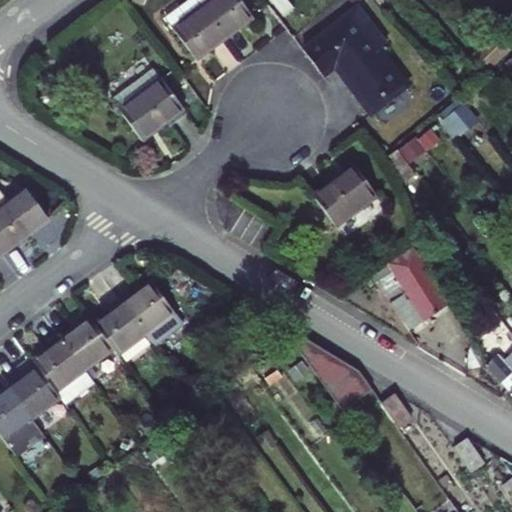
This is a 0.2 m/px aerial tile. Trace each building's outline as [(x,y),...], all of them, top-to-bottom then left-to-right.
[(194,0),(182,0),(162,16),(195,60),(223,38),(201,9),(194,0)] [(194,0),(201,9),(223,38),(252,17),(238,0),(194,0)] [(285,0),(265,0),(281,21),(294,12),(285,0)] [(305,54),(325,81),(337,72),(340,69),(357,92),(354,95),(373,120),(411,92),(384,55),(390,50),(362,12),(305,54)] [(511,48),(511,46),(499,31),(471,58),(484,73),(511,48)] [(354,95),(357,92),(340,69),(337,72),(354,95)] [(119,112),(140,140),(181,110),(160,81),(119,112)] [(459,137),(480,116),(464,100),(443,120),(459,137)] [(432,127),(417,140),(426,153),(443,140),(432,127)] [(375,195),(354,165),(313,196),(336,225),(375,195)] [(6,204),(28,233),(47,219),(25,190),(6,204)] [(0,252),(1,254),(28,233),(6,204),(0,208),(0,252)] [(422,321),(449,306),(413,245),(389,264),(405,292),(422,321)] [(389,264),(369,279),(387,303),(405,292),(389,264)] [(145,334),(174,313),(152,283),(123,306),(145,334)] [(116,356),(145,334),(123,306),(94,327),(111,350),(116,356)] [(84,370),(111,350),(94,327),(89,320),(62,341),(84,370)] [(342,411),(371,390),(357,371),(295,334),(289,338),(342,411)] [(92,381),(84,370),(62,341),(33,362),(38,369),(55,392),(60,398),(63,403),(92,381)] [(511,353),(503,361),(499,356),(486,367),(511,394),(511,353)] [(32,419),(60,398),(55,392),(38,369),(10,390),(32,419)] [(0,437),(3,441),(32,419),(10,390),(0,397),(0,437)] [(394,393),(379,403),(398,428),(411,419),(394,393)] [(452,447),(470,471),(484,461),(466,438),(452,447)]
